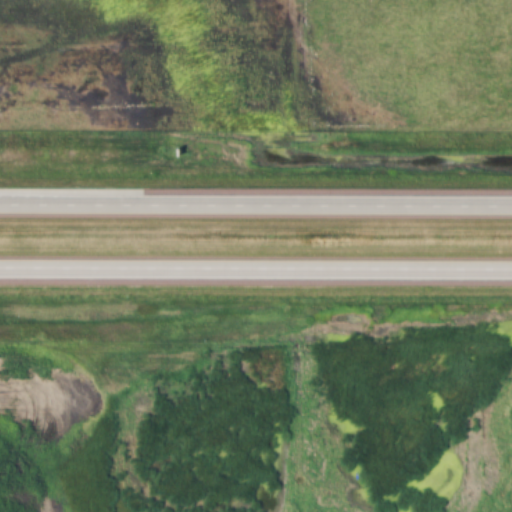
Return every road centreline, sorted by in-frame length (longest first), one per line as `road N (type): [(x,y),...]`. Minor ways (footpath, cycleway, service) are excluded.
road 1 (motorway): [(511,208),(0,206)]
road 2 (motorway): [(0,271),(511,273)]
